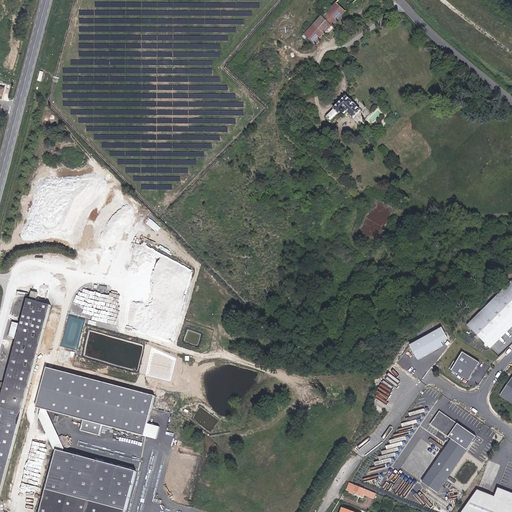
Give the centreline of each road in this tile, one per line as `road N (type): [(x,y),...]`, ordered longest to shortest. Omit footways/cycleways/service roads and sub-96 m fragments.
road 1 (unclassified): [(479,401),(423,380),(343,478)]
road 2 (tertiary): [(0,179),(46,0)]
road 3 (residential): [(511,103),(396,0)]
